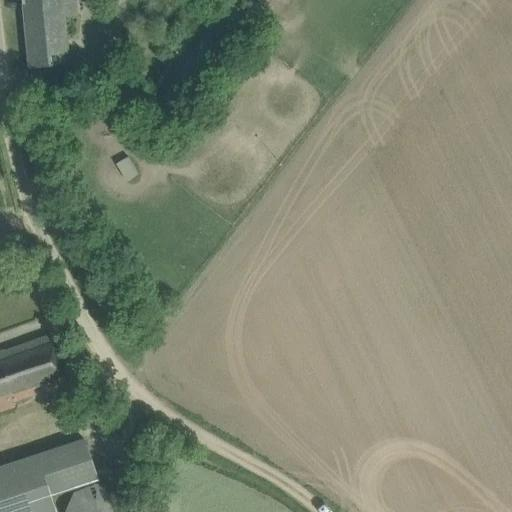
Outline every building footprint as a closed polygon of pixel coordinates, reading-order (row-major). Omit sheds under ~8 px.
[(78,16),(76,0),(23,0),(30,68),(70,64),(65,18),(78,16)] [(153,119),(174,132),(250,16),(225,0),(224,0),(160,98),(165,101),(153,119)] [(118,163),(129,181),(140,174),(129,156),(118,163)] [(52,334),(33,341),(0,351),(0,409),(15,405),(14,400),(68,381),(52,334)] [(0,465),(0,511),(56,511),(51,496),(98,480),(84,438),(0,465)] [(68,511),(124,511),(124,509),(123,507),(123,505),(122,502),(121,500),(119,498),(118,496),(116,494),(114,493),(112,491),(110,490),(108,489),(106,488),(104,487),(101,486),(96,486),(94,486),(91,486),(89,487),(87,488),(84,488),(82,490),(80,491),(78,492),(76,494),(75,496),(73,498),(72,500),(71,502),(70,504),(69,507),(68,509),(68,511)]
